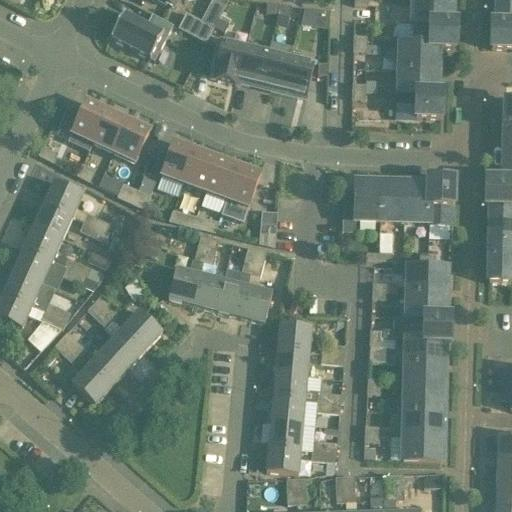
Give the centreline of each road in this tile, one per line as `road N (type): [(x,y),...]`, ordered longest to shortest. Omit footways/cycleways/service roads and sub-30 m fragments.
road 1 (residential): [(338,157),(252,144),(55,56)]
road 2 (residential): [(468,77),(466,162),(338,157)]
road 3 (residential): [(147,511),(0,386)]
road 4 (residential): [(227,511),(246,353)]
road 5 (residential): [(338,157),(340,0)]
road 6 (residential): [(0,175),(55,56)]
